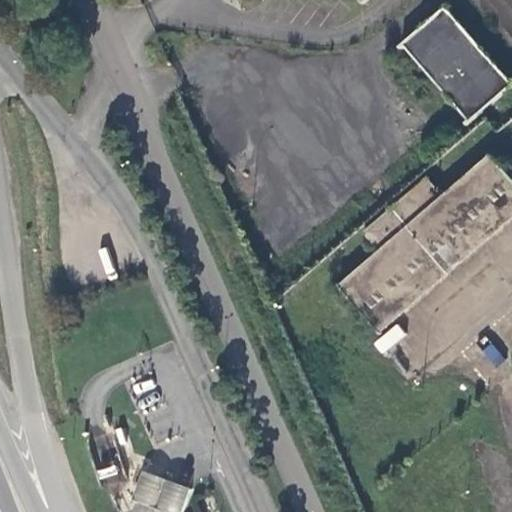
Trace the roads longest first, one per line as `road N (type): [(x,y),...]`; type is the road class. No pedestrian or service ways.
road 1 (unclassified): [(313,511),(92,0)]
road 2 (unclassified): [(0,38),(28,87),(121,205),(179,315),(264,511)]
road 3 (unclassified): [(63,511),(22,356),(0,174)]
